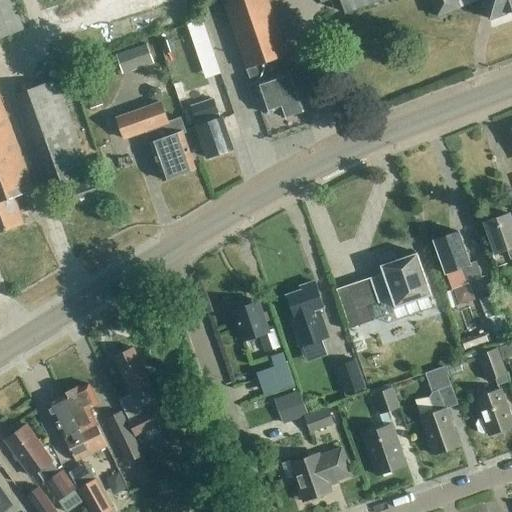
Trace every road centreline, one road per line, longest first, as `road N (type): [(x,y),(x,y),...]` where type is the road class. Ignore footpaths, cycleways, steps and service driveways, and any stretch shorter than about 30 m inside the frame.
road 1 (tertiary): [(163,254),(309,168),(511,86)]
road 2 (residential): [(170,265),(261,511)]
road 3 (tertiary): [(0,353),(163,254)]
road 4 (residential): [(398,511),(511,470)]
